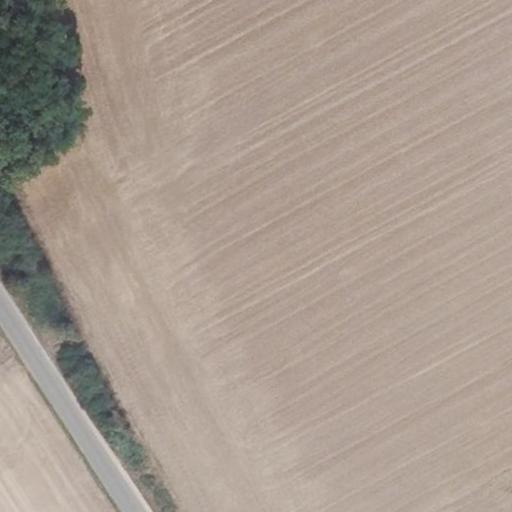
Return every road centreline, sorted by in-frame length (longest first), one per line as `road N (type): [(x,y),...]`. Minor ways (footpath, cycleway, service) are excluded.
road 1 (track): [(142,508),(0,229)]
road 2 (unclassified): [(0,294),(144,511)]
